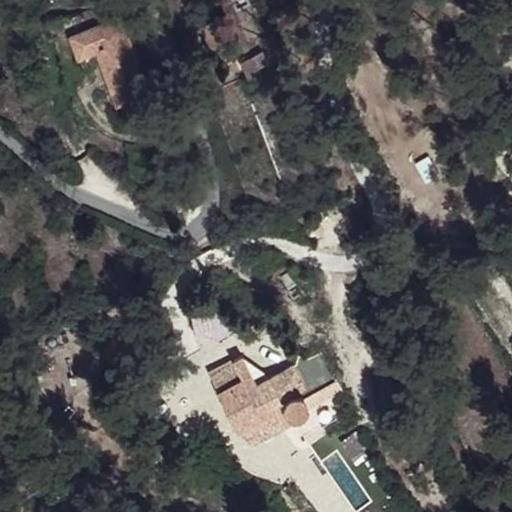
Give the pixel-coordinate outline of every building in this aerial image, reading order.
[(226,14),(201,24),(216,61),(242,50),(226,14)] [(120,18),(110,22),(118,42),(127,38),(120,18)] [(110,22),(70,37),(78,58),(97,52),(117,105),(148,94),(127,38),(118,42),(110,22)] [(261,52),(241,62),(249,80),(270,69),(261,52)] [(139,316),(103,328),(109,346),(145,334),(139,316)] [(365,341),(379,364),(389,358),(375,335),(365,341)] [(220,392),(219,392),(237,430),(239,429),(255,443),(291,426),(287,419),(343,391),(323,352),(308,359),(298,356),(296,365),(256,385),(242,357),(211,372),(220,392)]
